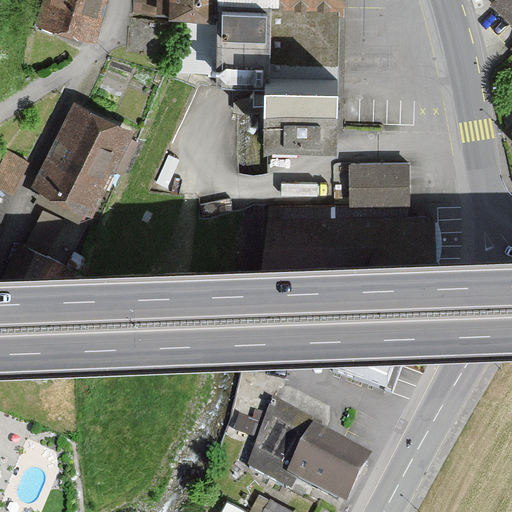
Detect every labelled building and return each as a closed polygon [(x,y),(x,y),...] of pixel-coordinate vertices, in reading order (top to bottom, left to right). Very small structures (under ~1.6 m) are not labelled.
[(95,47),(107,0),(44,0),(36,32),(95,47)] [(340,0),(136,0),(136,19),(202,21),(200,69),(264,70),(266,127),(337,127),(340,0)] [(511,0),(498,0),(491,8),(511,26),(511,0)] [(139,139),(84,112),(41,199),(96,226),(139,139)] [(7,150),(0,162),(0,187),(12,193),(29,162),(7,150)] [(437,298),(437,219),(414,219),(415,171),(356,171),(356,210),(270,210),(270,274),(341,274),(341,298),(437,298)] [(82,230),(43,211),(27,245),(67,263),(82,230)] [(61,336),(89,279),(39,255),(11,312),(61,336)] [(330,374),(393,404),(418,351),(356,321),(330,374)] [(373,451),(313,421),(288,471),(347,501),(373,451)] [(288,511),(261,497),(252,511),(288,511)]
